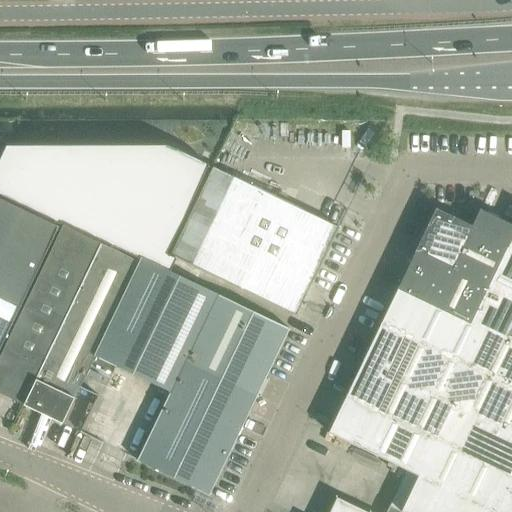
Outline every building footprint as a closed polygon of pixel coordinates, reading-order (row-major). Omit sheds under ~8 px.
[(0,145),(0,192),(141,260),(93,357),(94,357),(169,393),(170,393),(184,363),(183,363),(216,297),(178,279),(185,264),(170,257),(167,255),(209,164),(172,146),(0,145)] [(295,317),(338,230),(213,169),(170,257),(185,264),(295,317)] [(0,241),(42,261),(58,229),(0,200),(0,241)] [(436,211),(415,254),(452,272),(473,229),(472,228),(436,211)] [(511,227),(480,212),(472,228),(473,229),(452,272),(415,254),(398,290),(471,325),(511,239),(511,227)] [(0,396),(60,425),(94,357),(93,357),(138,264),(62,227),(0,357),(0,396)] [(511,239),(471,325),(489,334),(505,342),(511,329),(511,239)] [(0,280),(27,293),(42,261),(0,241),(0,280)] [(0,280),(0,319),(11,325),(27,293),(0,280)] [(398,290),(380,326),(471,370),(489,334),(471,325),(398,290)] [(169,393),(137,461),(139,462),(209,495),(241,429),(278,353),(286,336),(289,330),(217,295),(216,297),(183,363),(184,363),(170,393),(169,393)] [(0,319),(0,349),(11,325),(0,319)] [(380,326),(345,398),(436,442),(454,406),(471,370),(380,326)] [(511,345),(505,342),(489,334),(471,370),(511,389),(511,345)] [(511,389),(471,370),(454,406),(511,434),(511,389)] [(327,435),(417,478),(419,478),(436,442),(345,398),(327,435)] [(511,434),(454,406),(436,442),(511,478),(511,434)] [(511,511),(511,478),(436,442),(419,478),(488,511),(511,511)] [(417,478),(401,511),(488,511),(419,478),(417,478)] [(395,511),(389,509),(387,511),(360,511),(336,500),(329,511),(395,511)]
